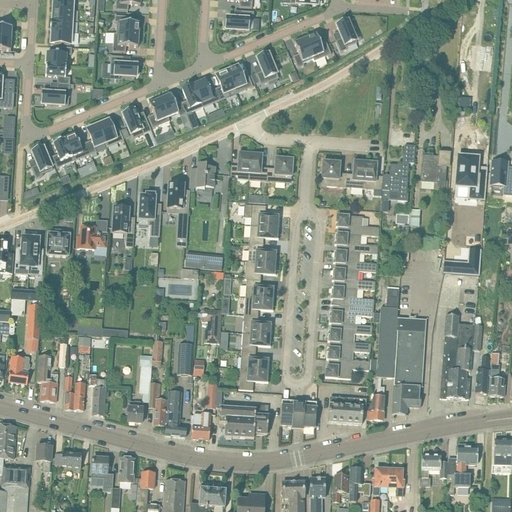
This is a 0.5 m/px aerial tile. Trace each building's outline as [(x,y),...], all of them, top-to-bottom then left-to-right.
[(73,0),(53,0),(53,10),(72,11),(73,0)] [(141,3),(141,0),(115,0),(115,11),(128,12),(128,5),(140,6),(140,3),(141,3)] [(252,9),(252,0),(227,0),(227,2),(239,2),(239,9),(252,9)] [(72,23),(72,11),(53,10),(52,22),(72,23)] [(226,31),(247,32),(248,19),(253,20),(253,13),(240,13),(240,19),(226,18),(226,21),(225,22),(225,27),(226,28),(226,31)] [(138,36),(139,24),(127,24),(127,17),(115,17),(114,23),(117,23),(116,34),(114,34),(114,35),(138,36)] [(0,27),(0,22),(0,21),(0,39),(11,40),(12,28),(0,27)] [(71,34),(72,23),(52,22),(51,33),(71,34)] [(341,39),(335,41),(340,53),(347,50),(346,48),(357,44),(348,22),(345,22),(344,22),(339,24),(338,25),(336,26),(341,39)] [(70,46),(71,34),(51,33),(50,45),(70,46)] [(138,48),(138,36),(114,35),(112,53),(125,54),(126,47),(138,48)] [(315,35),(305,40),(313,60),(314,63),(331,55),(326,44),(320,46),(316,35),(315,35)] [(0,51),(10,52),(11,40),(0,39),(0,51)] [(298,55),(293,57),(298,69),(304,67),(303,64),(313,60),(305,40),(294,44),(298,55)] [(72,56),(72,49),(59,48),(59,54),(47,53),(47,56),(46,56),(46,63),(46,65),(69,66),(69,56),(72,56)] [(262,72),(256,74),(261,86),(278,79),(268,55),(266,55),(264,55),(259,57),(259,59),(257,59),(262,72)] [(111,58),(110,76),(136,78),(136,76),(137,75),(138,69),(137,68),(136,68),(136,65),(123,65),(123,58),(111,58)] [(69,67),(69,66),(46,65),(46,77),(57,78),(57,84),(70,85),(70,79),(65,78),(66,67),(69,67)] [(238,67),(227,72),(234,90),(234,91),(236,95),(253,88),(248,76),(242,78),(238,67)] [(217,89),(214,90),(219,102),(225,99),(223,95),(234,91),(234,90),(227,72),(215,77),(220,88),(217,89)] [(0,108),(13,110),(13,93),(1,92),(2,79),(0,78),(0,108)] [(198,84),(193,86),(203,109),(219,102),(214,90),(209,92),(204,81),(202,82),(198,83),(198,84)] [(68,107),(70,85),(57,84),(56,94),(43,93),(43,95),(41,96),(41,102),(42,103),(42,105),(68,107)] [(187,102),(181,104),(186,116),(203,109),(193,86),(182,90),(187,102)] [(149,104),(171,95),(168,89),(147,98),(149,104)] [(170,96),(160,100),(167,118),(168,118),(178,114),(180,118),(186,116),(181,104),(175,106),(170,95),(170,96)] [(153,115),(147,118),(152,130),(169,122),(168,118),(167,118),(160,100),(149,104),(148,104),(153,115)] [(124,115),(122,115),(132,140),(151,132),(143,113),(142,113),(143,114),(136,117),(134,111),(132,112),(132,111),(130,111),(125,113),(124,114),(124,115)] [(186,116),(180,118),(182,124),(188,121),(186,116)] [(6,118),(5,139),(13,139),(14,119),(6,118)] [(108,121),(97,126),(105,144),(106,149),(124,142),(119,130),(113,132),(108,121)] [(91,141),(85,144),(90,156),(96,153),(94,149),(105,144),(97,126),(86,130),(91,141)] [(66,139),(64,140),(73,163),(90,156),(85,144),(79,146),(75,135),(72,136),(66,138),(66,139)] [(161,137),(154,139),(155,142),(157,146),(163,143),(161,137)] [(4,143),(4,145),(7,145),(10,145),(9,155),(12,155),(12,141),(6,141),(4,140),(4,141),(4,143)] [(57,155),(52,158),(57,170),(73,163),(64,140),(53,144),(57,155)] [(404,146),(403,157),(414,158),(415,147),(404,146)] [(37,166),(31,168),(36,180),(42,177),(41,175),(52,170),(43,148),(41,149),(39,148),(34,151),(34,152),(32,153),(37,166)] [(230,181),(249,182),(250,153),(243,153),(243,155),(239,154),(239,152),(238,167),(232,167),(232,166),(231,166),(230,181)] [(449,167),(450,163),(450,153),(438,152),(438,160),(433,159),(433,157),(423,156),(421,183),(434,184),(433,190),(445,191),(447,167),(449,167)] [(258,154),(250,153),(249,182),(267,183),(267,169),(261,169),(262,154),(261,154),(261,156),(258,156),(258,154)] [(458,156),(456,188),(469,189),(468,200),(484,201),(486,171),(478,170),(478,167),(479,158),(458,156)] [(274,170),(267,169),(267,183),(285,185),(285,177),(291,178),(292,171),(293,171),(294,167),(292,167),(293,160),(286,160),(286,159),(282,158),(282,160),(275,159),(274,170)] [(363,190),(365,161),(358,161),(358,163),(354,162),(354,160),(353,175),(346,175),(345,189),(363,190)] [(365,161),(363,190),(374,191),(373,198),(381,198),(381,192),(382,177),(376,177),(377,162),(376,162),(376,164),(372,164),(372,162),(365,161)] [(345,189),(346,175),(339,174),(340,164),(333,163),(333,162),(329,162),(329,163),(322,163),(322,169),(320,169),(320,173),(322,173),(321,180),(327,180),(327,188),(345,189)] [(492,162),(490,186),(504,187),(503,197),(511,197),(511,175),(506,175),(507,169),(507,163),(492,162)] [(86,167),(77,171),(81,179),(84,177),(97,172),(95,168),(94,164),(93,163),(86,166),(86,167)] [(382,192),(381,201),(388,202),(389,194),(398,194),(398,202),(407,202),(408,195),(406,195),(408,164),(400,163),(400,166),(390,165),(389,177),(391,177),(391,181),(389,181),(389,182),(383,182),(382,192)] [(214,189),(214,178),(215,168),(206,168),(206,165),(198,165),(197,180),(191,180),(191,177),(190,187),(190,189),(196,189),(196,190),(204,190),(204,188),(214,189)] [(0,195),(7,196),(8,178),(0,177),(0,195)] [(168,185),(167,208),(167,215),(188,216),(190,193),(184,193),(184,186),(179,185),(179,183),(170,182),(170,185),(168,185)] [(150,227),(150,238),(159,238),(161,212),(154,212),(155,197),(154,197),(154,195),(146,194),(146,197),(140,196),(138,221),(139,221),(139,225),(147,225),(147,227),(150,227)] [(251,219),(250,227),(279,229),(280,222),(278,221),(278,218),(280,218),(280,217),(265,216),(266,208),(266,207),(244,206),(243,218),(251,219)] [(123,209),(123,207),(115,207),(115,209),(114,209),(112,234),(124,235),(125,248),(133,249),(134,224),(128,224),(129,210),(123,209)] [(411,211),(410,227),(419,227),(420,211),(411,211)] [(337,234),(361,236),(378,237),(379,229),(362,228),(362,218),(336,216),(336,224),(338,224),(338,228),(336,228),(338,228),(337,234)] [(279,236),(279,229),(250,227),(249,245),(263,246),(263,239),(278,240),(276,240),(277,236),(279,236)] [(105,249),(106,245),(107,235),(96,234),(96,229),(81,228),(80,238),(78,238),(77,250),(94,251),(94,248),(105,249)] [(49,235),(49,234),(47,234),(47,236),(46,256),(68,258),(69,237),(70,237),(70,236),(68,236),(62,235),(62,232),(55,231),(55,235),(49,235)] [(360,246),(361,236),(337,234),(335,234),(335,242),(337,242),(336,246),(334,245),(334,246),(336,246),(336,252),(360,254),(377,255),(378,247),(360,246)] [(15,274),(28,275),(30,238),(21,238),(21,250),(17,249),(15,274)] [(28,275),(32,275),(41,276),(43,251),(39,251),(39,239),(30,238),(28,275)] [(0,274),(12,275),(12,273),(12,269),(13,259),(6,259),(7,255),(7,244),(2,243),(1,242),(0,241),(0,274)] [(262,252),(263,246),(249,245),(248,263),(276,265),(277,257),(275,257),(275,254),(277,254),(277,253),(262,252)] [(335,270),(358,272),(376,273),(376,265),(359,264),(360,254),(336,252),(334,252),(333,260),(335,260),(335,264),(333,263),(333,264),(335,264),(335,270)] [(444,264),(443,275),(478,277),(480,252),(468,252),(467,266),(444,264)] [(186,254),(185,269),(193,270),(194,255),(186,254)] [(214,257),(213,272),(221,273),(222,258),(214,257)] [(244,281),(246,281),(260,282),(261,275),(276,276),(274,275),(274,272),(276,272),(276,265),(248,263),(246,263),(244,281)] [(181,270),(181,279),(197,280),(197,271),(181,270)] [(358,272),(335,270),(333,270),(332,278),(334,278),(334,282),(332,281),(332,282),(334,282),(333,288),(357,290),(374,291),(375,283),(358,281),(358,272)] [(246,281),(245,299),(274,301),(274,293),(272,293),(273,290),(275,290),(275,289),(260,288),(260,282),(246,281)] [(330,306),(373,309),(374,301),(356,300),(357,290),(333,288),(331,288),(331,296),(333,296),(333,300),(330,299),(330,300),(333,300),(332,306),(330,306)] [(26,301),(27,292),(12,291),(11,300),(26,301)] [(393,380),(396,332),(397,319),(399,291),(387,291),(386,309),(381,309),(380,314),(374,314),(373,324),(380,324),(377,361),(371,361),(370,372),(377,373),(376,379),(377,379),(376,398),(383,398),(384,388),(380,388),(381,379),(393,380)] [(42,293),(27,292),(26,301),(41,302),(42,293)] [(273,308),(274,301),(245,299),(244,317),(258,318),(258,311),(273,312),(271,311),(271,308),(273,308)] [(372,318),(373,309),(330,306),(330,307),(332,307),(332,313),(329,313),(332,314),(331,317),(329,317),(329,325),(331,325),(354,327),(355,316),(372,318)] [(38,341),(40,307),(29,307),(27,341),(38,341)] [(0,322),(9,323),(10,311),(0,310),(0,322)] [(222,315),(222,312),(203,311),(203,323),(209,323),(208,330),(206,330),(205,344),(220,345),(222,315)] [(257,324),(258,318),(244,317),(242,334),(271,337),(272,329),(270,329),(270,326),(272,326),(272,325),(257,324)] [(470,372),(471,352),(473,326),(457,325),(458,318),(445,317),(443,338),(444,338),(440,400),(447,400),(447,399),(468,401),(470,380),(466,380),(466,372),(470,372)] [(78,318),(77,336),(101,337),(102,320),(78,318)] [(426,321),(397,319),(396,332),(397,332),(392,405),(392,415),(406,416),(407,408),(420,409),(421,397),(419,397),(419,388),(421,388),(422,382),(425,334),(426,321)] [(0,322),(0,334),(2,335),(2,330),(9,331),(9,324),(9,323),(0,322)] [(327,343),(330,343),(353,344),(354,335),(371,336),(372,328),(354,327),(331,325),(330,331),(328,331),(330,331),(330,335),(328,335),(327,343)] [(473,326),(471,352),(480,352),(482,327),(473,326)] [(242,334),(241,353),(255,354),(256,347),(271,348),(271,347),(269,347),(269,344),(271,344),(271,337),(242,334)] [(79,338),(78,347),(90,348),(90,339),(79,338)] [(370,346),(353,344),(330,343),(329,349),(327,349),(329,349),(329,353),(327,353),(326,361),(328,361),(352,362),(352,353),(370,354),(370,346)] [(66,369),(67,346),(60,345),(59,368),(66,369)] [(179,346),(177,376),(191,377),(193,347),(179,346)] [(255,360),(255,354),(241,353),(240,370),(269,372),(269,365),(267,365),(268,361),(270,362),(270,361),(255,360)] [(498,366),(499,360),(499,355),(492,354),(490,366),(498,366)] [(151,369),(152,366),(152,357),(139,356),(139,368),(140,368),(151,369)] [(50,384),(46,384),(47,371),(50,371),(52,358),(39,357),(38,374),(37,384),(42,384),(40,403),(55,404),(57,385),(58,373),(55,373),(55,377),(51,376),(50,384)] [(152,357),(152,366),(161,367),(161,358),(152,357)] [(29,375),(28,375),(28,373),(28,371),(29,371),(30,366),(29,365),(29,360),(29,359),(24,358),(23,360),(11,359),(8,383),(27,386),(28,376),(29,375)] [(488,372),(490,361),(490,359),(482,358),(480,370),(477,370),(476,384),(475,394),(486,395),(487,385),(488,372)] [(203,378),(204,369),(204,362),(195,361),(194,377),(203,378)] [(369,364),(352,362),(328,361),(328,367),(326,367),(328,367),(327,371),(325,371),(325,378),(350,380),(351,371),(368,372),(369,364)] [(150,384),(151,369),(140,368),(138,394),(150,395),(150,384)] [(269,372),(240,370),(238,391),(253,392),(253,391),(253,383),(268,384),(268,383),(266,383),(266,380),(268,380),(269,372)] [(63,411),(74,412),(75,395),(71,395),(71,378),(66,378),(63,411)] [(504,398),(504,389),(505,380),(490,379),(488,397),(504,398)] [(76,384),(75,395),(74,412),(83,412),(85,385),(76,384)] [(150,384),(150,395),(149,410),(154,410),(153,426),(164,427),(166,401),(159,401),(160,384),(150,384)] [(215,410),(217,386),(208,385),(207,410),(215,410)] [(103,417),(104,407),(105,390),(94,389),(92,416),(103,417)] [(185,439),(186,428),(178,428),(180,395),(169,394),(166,427),(165,437),(185,439)] [(383,398),(376,398),(372,397),(372,398),(370,398),(370,401),(372,402),(372,405),(367,404),(367,412),(371,413),(370,421),(383,422),(384,398),(383,398)] [(335,424),(345,425),(346,399),(330,398),(330,404),(329,404),(328,424),(330,424),(330,422),(335,422),(335,424)] [(366,400),(346,399),(345,425),(361,426),(363,408),(366,408),(366,400)] [(282,401),(280,427),(292,428),(293,414),(287,413),(288,407),(293,408),(294,402),(282,401)] [(126,410),(126,416),(128,417),(127,423),(141,424),(142,414),(142,409),(142,403),(129,402),(129,409),(128,409),(128,411),(126,410)] [(309,409),(304,408),(304,403),(299,402),(294,402),(293,408),(288,407),(287,413),(293,414),(292,428),(297,428),(302,429),(303,414),(309,415),(309,409)] [(303,414),(302,429),(314,429),(315,403),(304,403),(304,408),(309,409),(309,415),(303,414)] [(220,408),(219,418),(219,423),(225,424),(224,438),(253,441),(254,435),(266,436),(268,417),(267,417),(268,408),(255,407),(255,411),(220,408)] [(192,427),(192,430),(191,440),(209,441),(210,416),(202,415),(201,427),(192,427)] [(0,426),(0,475),(2,475),(3,468),(4,460),(13,460),(15,427),(0,426)] [(494,451),(494,457),(493,466),(511,467),(511,457),(511,451),(511,441),(494,441),(494,451)] [(448,464),(447,464),(446,480),(447,480),(447,496),(454,496),(454,488),(470,489),(470,476),(465,476),(465,466),(476,466),(476,458),(477,448),(468,448),(468,446),(465,446),(465,448),(463,448),(463,446),(458,446),(458,448),(457,448),(457,460),(448,460),(448,464)] [(50,473),(51,458),(52,448),(37,447),(36,462),(43,462),(42,472),(50,473)] [(55,455),(55,466),(67,467),(67,470),(80,471),(81,455),(61,454),(61,455),(55,455)] [(439,479),(446,480),(447,464),(440,463),(440,456),(422,456),(421,471),(422,471),(422,479),(419,479),(418,487),(429,487),(429,479),(428,479),(428,474),(428,472),(439,472),(439,479)] [(133,484),(134,469),(135,459),(119,458),(118,484),(133,484)] [(112,490),(112,489),(113,475),(107,475),(108,460),(92,459),(92,463),(92,465),(91,475),(100,475),(99,480),(103,480),(103,493),(112,494),(112,490)] [(15,488),(13,511),(26,511),(30,469),(3,468),(2,475),(1,487),(15,488)] [(361,487),(362,480),(362,470),(350,469),(348,503),(355,504),(356,487),(361,487)] [(380,488),(388,488),(389,471),(376,470),(375,481),(373,481),(372,488),(373,488),(373,497),(379,497),(380,488)] [(402,472),(389,471),(388,488),(396,489),(396,497),(403,498),(403,489),(404,482),(401,482),(402,472)] [(142,474),(141,488),(141,489),(148,490),(154,490),(155,475),(142,474)] [(347,495),(347,487),(347,477),(335,476),(334,487),(332,487),(332,494),(333,494),(332,504),(339,504),(339,495),(347,495)] [(309,479),(309,511),(321,511),(321,499),(324,499),(323,499),(324,480),(324,479),(309,479)] [(182,511),(185,483),(165,481),(163,511),(182,511)] [(304,499),(304,493),(304,483),(282,483),(283,500),(290,499),(290,511),(303,511),(303,499),(304,499)] [(1,487),(1,493),(0,493),(0,511),(13,511),(15,488),(1,487)] [(159,511),(160,506),(147,506),(148,490),(141,489),(141,488),(137,487),(137,492),(135,511),(159,511)] [(121,490),(112,489),(112,490),(111,509),(119,510),(121,490)] [(224,509),(224,501),(225,491),(200,490),(199,505),(190,505),(189,511),(210,511),(214,511),(214,509),(224,509)] [(237,511),(262,511),(264,497),(255,496),(254,501),(249,501),(238,500),(237,510),(237,511)] [(509,511),(510,501),(492,500),(491,511),(509,511)] [(378,511),(379,501),(370,501),(369,511),(378,511)]
